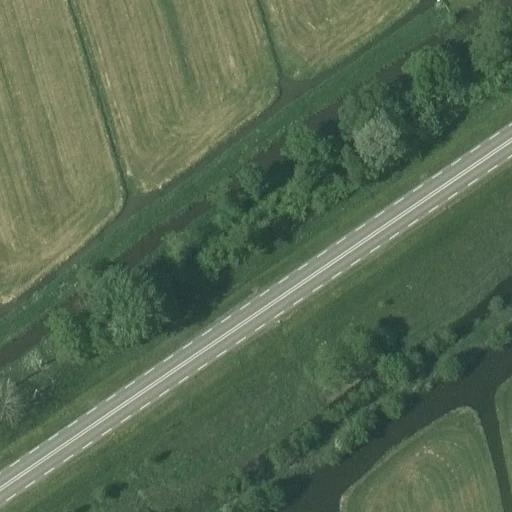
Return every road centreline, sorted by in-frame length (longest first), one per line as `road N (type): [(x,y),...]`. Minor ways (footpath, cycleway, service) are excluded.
road 1 (primary): [(0,490),(511,139)]
road 2 (track): [(220,511),(319,452),(511,312)]
